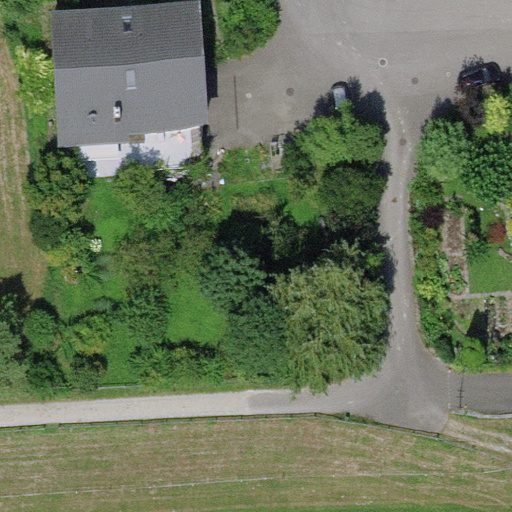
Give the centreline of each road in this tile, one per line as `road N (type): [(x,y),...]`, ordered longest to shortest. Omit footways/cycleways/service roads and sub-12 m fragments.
road 1 (track): [(0,419),(303,400),(379,385),(397,332),(404,59)]
road 2 (track): [(379,385),(429,425),(511,449)]
